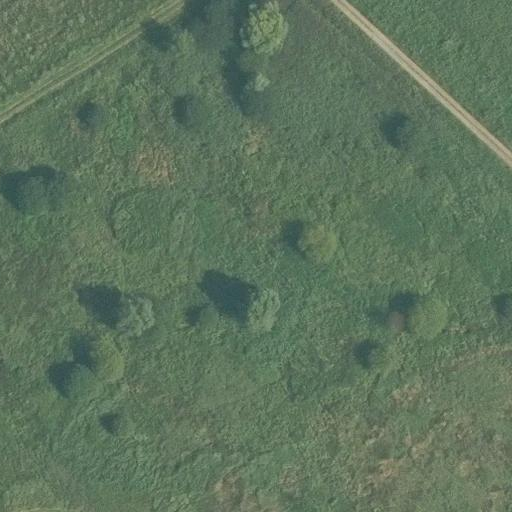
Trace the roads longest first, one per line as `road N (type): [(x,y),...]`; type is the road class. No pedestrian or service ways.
road 1 (track): [(0,138),(212,0)]
road 2 (track): [(511,166),(331,0)]
